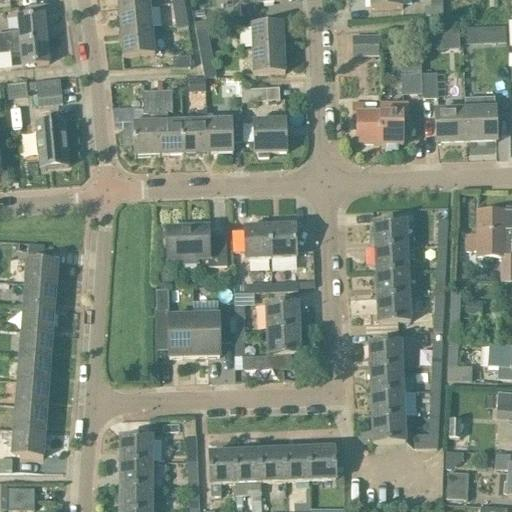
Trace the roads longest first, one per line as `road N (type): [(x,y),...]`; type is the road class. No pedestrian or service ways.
road 1 (residential): [(91,404),(326,392)]
road 2 (residential): [(325,182),(107,195)]
road 3 (residential): [(326,392),(335,380),(325,182)]
road 4 (residential): [(107,195),(91,404)]
road 5 (residential): [(86,0),(107,195)]
road 6 (residential): [(511,178),(325,182)]
road 7 (residential): [(325,182),(313,0)]
road 8 (residential): [(326,392),(365,475),(434,476)]
